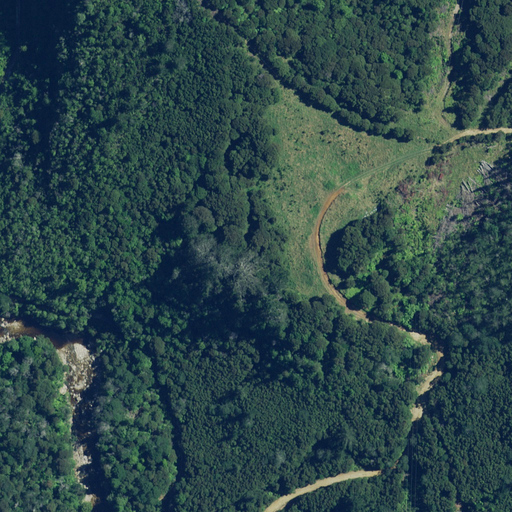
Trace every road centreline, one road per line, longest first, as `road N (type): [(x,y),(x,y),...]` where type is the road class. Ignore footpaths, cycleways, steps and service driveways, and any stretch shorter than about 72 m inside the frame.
road 1 (track): [(0,277),(116,297),(148,318),(205,413),(174,511)]
road 2 (track): [(43,0),(35,55),(0,129)]
